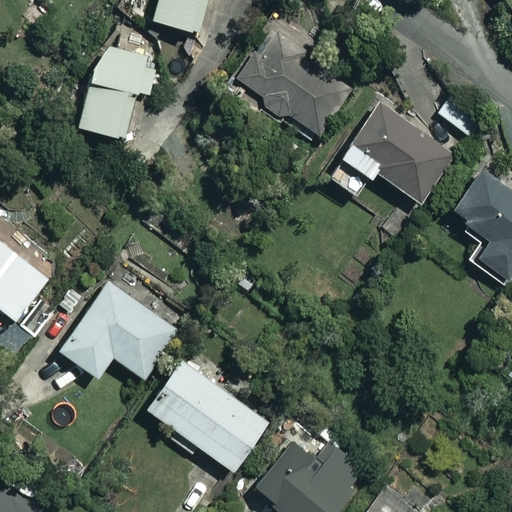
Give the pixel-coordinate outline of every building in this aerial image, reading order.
[(148,0),(145,13),(195,26),(202,0),(148,0)] [(121,133),(134,93),(145,96),(153,70),(142,67),(146,53),(137,51),(144,28),(119,20),(112,42),(98,38),(73,118),(121,133)] [(259,93),(256,99),(318,133),(346,82),(253,30),(228,75),(259,93)] [(452,152),(372,96),(333,152),(367,176),(373,168),(419,200),(452,152)] [(448,96),(435,111),(466,137),(479,123),(448,96)] [(511,268),(511,189),(480,164),(445,207),(483,238),(471,253),(503,279),(511,268)] [(252,199),(216,174),(192,208),(228,234),(252,199)] [(0,308),(14,320),(48,280),(0,239),(0,308)] [(174,329),(105,278),(55,347),(93,375),(109,353),(140,376),(174,329)] [(266,420),(176,357),(141,406),(231,469),(266,420)] [(311,460),(289,440),(250,486),(280,511),(330,511),(364,473),(327,441),(311,460)] [(402,511),(380,492),(362,511),(402,511)]
